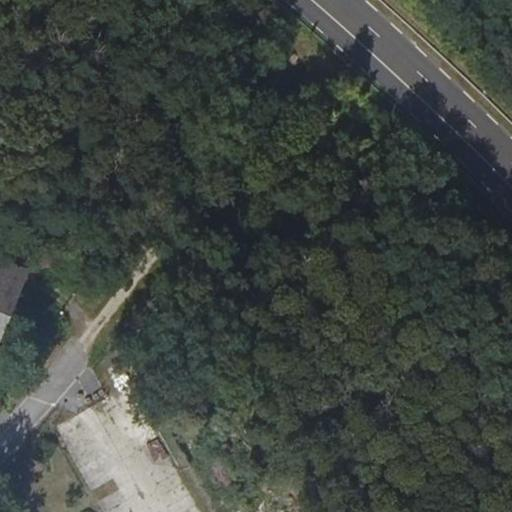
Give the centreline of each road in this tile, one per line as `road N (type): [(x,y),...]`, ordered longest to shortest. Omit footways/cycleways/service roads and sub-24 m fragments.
road 1 (residential): [(0,446),(72,368),(310,64)]
road 2 (primary): [(328,0),(511,170)]
